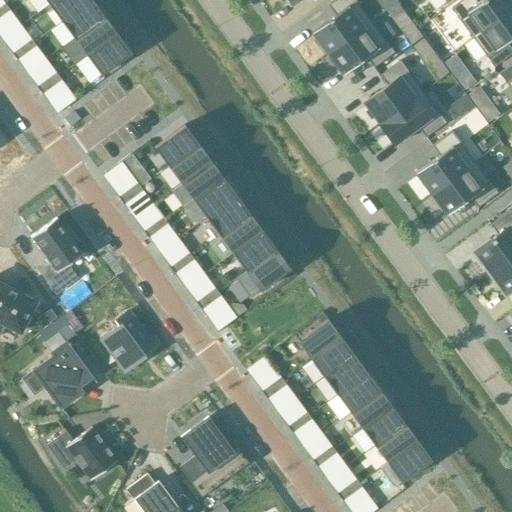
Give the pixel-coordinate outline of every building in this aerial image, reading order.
[(22,0),(25,12),(39,9),(37,0),(22,0)] [(54,0),(49,5),(61,22),(91,0),(54,0)] [(91,0),(61,22),(74,39),(104,17),(91,0)] [(335,15),(311,33),(326,54),(371,21),(354,0),(334,0),(328,5),(335,15)] [(475,0),(462,0),(451,9),(472,38),(511,8),(511,3),(509,0),(483,0),(478,4),(475,0)] [(4,3),(0,6),(0,17),(1,18),(10,11),(4,3)] [(511,8),(472,38),(494,67),(511,53),(511,49),(506,42),(511,37),(511,8)] [(104,17),(74,39),(87,57),(117,34),(104,17)] [(371,21),(326,54),(342,75),(366,57),(374,67),(394,53),(371,21)] [(418,31),(407,39),(412,45),(423,37),(418,31)] [(117,34),(87,57),(100,75),(131,53),(117,34)] [(423,38),(412,46),(424,62),(424,63),(435,55),(423,38)] [(30,39),(21,46),(27,54),(36,47),(30,39)] [(21,46),(12,53),(18,60),(27,54),(21,46)] [(387,85),(363,103),(378,124),(423,92),(400,61),(379,75),(387,85)] [(511,63),(498,73),(511,91),(511,63)] [(55,72),(46,79),(52,88),(62,81),(55,72)] [(470,75),(460,82),(465,88),(474,81),(470,75)] [(46,79),(36,86),(43,95),(52,88),(46,79)] [(479,88),(470,95),(475,101),(484,94),(479,88)] [(423,92),(378,124),(394,145),(418,127),(425,137),(445,123),(423,92)] [(74,111),(65,119),(70,126),(80,119),(74,111)] [(184,125),(154,147),(168,166),(198,144),(184,125)] [(439,155),(414,173),(430,194),(474,162),(451,131),(431,146),(439,155)] [(198,144),(168,166),(181,184),(211,161),(198,144)] [(131,154),(120,161),(136,182),(140,187),(150,179),(131,154)] [(181,184),(170,191),(183,207),(193,200),(223,178),(211,161),(181,184)] [(474,162),(430,194),(446,215),(470,198),(477,208),(497,193),(474,162)] [(193,200),(183,207),(196,225),(205,217),(236,195),(223,178),(193,200)] [(136,182),(127,189),(134,198),(143,192),(140,187),(136,182)] [(127,189),(118,196),(124,205),(134,198),(127,189)] [(236,195),(205,217),(219,236),(249,214),(236,195)] [(497,234),(473,252),(488,273),(511,255),(511,212),(510,210),(490,225),(497,234)] [(219,236),(208,244),(221,261),(232,253),(262,231),(249,214),(219,236)] [(56,217),(30,237),(49,263),(39,270),(56,293),(77,278),(67,264),(82,253),(82,252),(80,253),(73,244),(78,240),(67,226),(62,229),(56,219),(57,218),(56,217)] [(162,217),(152,224),(158,231),(167,225),(162,217)] [(152,224),(143,230),(149,238),(158,231),(152,224)] [(262,231),(232,253),(245,271),(276,249),(262,231)] [(276,249),(245,271),(259,291),(290,268),(276,249)] [(188,252),(179,259),(185,267),(194,260),(188,252)] [(511,255),(488,273),(504,294),(511,288),(511,255)] [(179,259),(170,266),(175,274),(185,267),(179,259)] [(0,282),(0,333),(5,325),(20,332),(36,302),(0,282)] [(214,288),(205,294),(211,304),(221,297),(214,288)] [(205,294),(195,301),(202,310),(211,304),(205,294)] [(50,309),(37,319),(43,327),(56,318),(50,309)] [(75,333),(83,327),(70,310),(62,316),(68,324),(75,333)] [(120,324),(101,338),(110,351),(109,352),(115,360),(116,359),(124,370),(144,356),(136,345),(147,337),(127,311),(116,319),(120,324)] [(40,336),(33,341),(37,346),(43,341),(44,342),(58,332),(68,324),(62,316),(38,333),(40,336)] [(327,319),(297,341),(310,359),(340,337),(327,319)] [(340,337),(310,359),(323,377),(353,354),(340,337)] [(32,370),(21,378),(34,395),(45,387),(60,408),(81,392),(78,387),(91,377),(65,341),(51,352),(53,355),(32,370)] [(353,354),(323,377),(336,394),(366,372),(353,354)] [(366,372),(336,394),(349,411),(379,389),(366,372)] [(279,376),(270,383),(277,392),(286,385),(279,376)] [(270,383),(261,390),(268,399),(277,392),(270,383)] [(379,389),(349,411),(361,429),(392,406),(379,389)] [(392,406),(361,429),(374,446),(405,424),(392,406)] [(306,412),(296,419),(302,426),(311,420),(306,412)] [(197,456),(180,469),(201,498),(227,479),(216,464),(232,453),(207,419),(183,437),(197,456)] [(296,419),(287,425),(293,433),(302,426),(296,419)] [(405,424),(374,446),(387,464),(417,441),(405,424)] [(65,431),(46,445),(54,456),(66,447),(77,461),(90,480),(116,461),(91,427),(73,440),(65,431)] [(417,441),(387,464),(400,482),(431,459),(417,441)] [(331,446),(321,452),(327,460),(336,453),(331,446)] [(321,452),(312,459),(318,467),(327,460),(321,452)] [(147,473),(125,489),(133,499),(143,511),(182,511),(177,505),(176,505),(158,480),(154,483),(147,473)] [(355,479),(346,486),(353,495),(362,488),(355,479)] [(346,486),(336,492),(343,502),(353,495),(346,486)]
